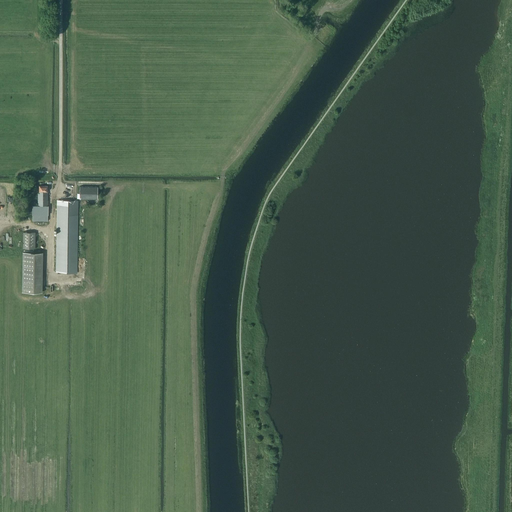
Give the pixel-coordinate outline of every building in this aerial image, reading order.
[(33,205),(33,216),(48,216),(48,205),(48,185),(39,186),(39,191),(38,191),(38,205),(33,205)] [(80,198),(98,198),(98,186),(80,186),(80,198)] [(57,271),(76,272),(78,200),(58,200),(57,271)] [(24,232),(23,248),(35,248),(36,232),(24,232)] [(23,252),(22,292),(42,292),(43,252),(23,252)]
